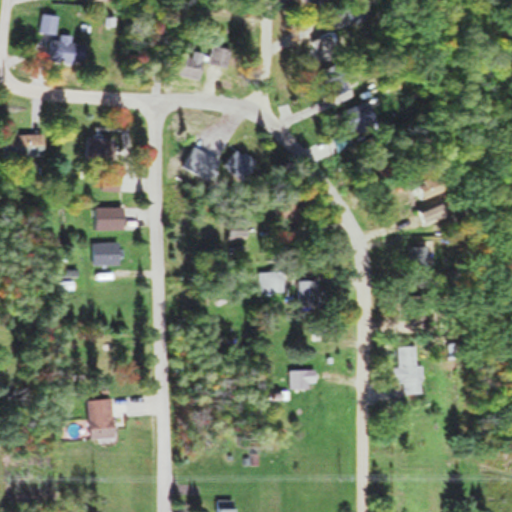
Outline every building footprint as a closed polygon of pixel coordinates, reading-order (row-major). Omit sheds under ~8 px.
[(310,53),(327,50),(324,35),(316,37),(317,45),(309,46),(310,53)] [(76,61),(76,38),(42,38),(42,61),(76,61)] [(165,73),(192,79),(196,58),(170,52),(165,73)] [(368,118),(358,98),(332,112),(342,132),(368,118)] [(0,132),(0,155),(36,155),(36,133),(0,132)] [(105,157),(107,139),(78,136),(76,153),(105,157)] [(250,159),(227,146),(215,168),(238,180),(250,159)] [(111,175),(96,175),(96,189),(111,189),(111,175)] [(410,212),(416,225),(439,216),(432,202),(410,212)] [(87,205),(87,229),(118,229),(118,205),(87,205)] [(239,239),(239,222),(220,222),(220,239),(239,239)] [(113,241),(85,241),(85,264),(113,264),(113,241)] [(407,246),(406,270),(424,270),(425,246),(407,246)] [(255,291),(280,291),(280,270),(255,270),(255,291)] [(294,277),(294,303),(325,303),(325,290),(313,290),(313,277),(294,277)] [(420,346),(392,345),(391,381),(400,381),(400,391),(419,391),(420,346)] [(81,397),(82,437),(107,436),(106,416),(125,415),(124,396),(81,397)] [(228,511),(228,498),(211,498),(210,511),(228,511)]
